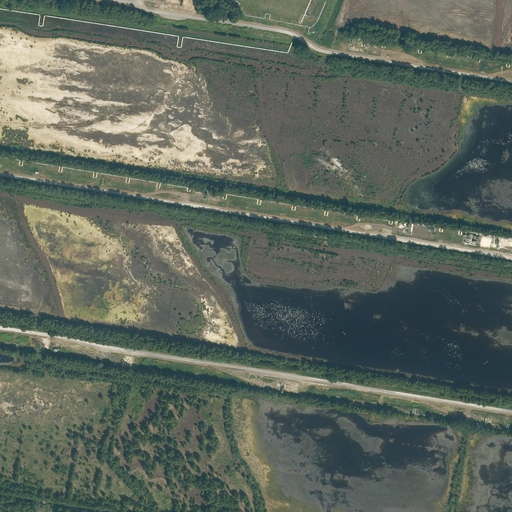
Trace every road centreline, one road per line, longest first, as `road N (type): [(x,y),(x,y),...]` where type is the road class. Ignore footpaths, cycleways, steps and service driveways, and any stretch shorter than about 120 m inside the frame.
road 1 (track): [(511,410),(0,326)]
road 2 (track): [(0,171),(511,254)]
road 3 (track): [(125,0),(290,30),(339,50),(511,79)]
